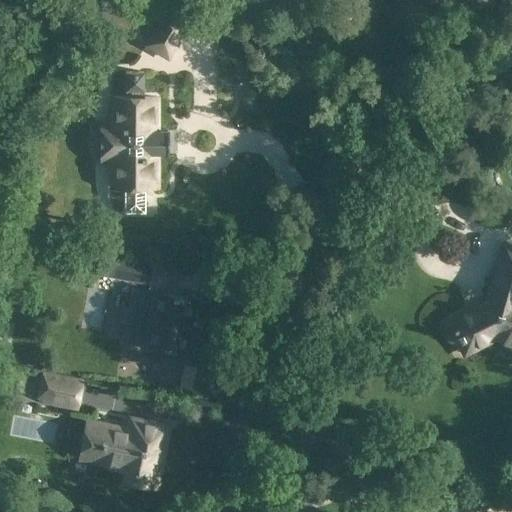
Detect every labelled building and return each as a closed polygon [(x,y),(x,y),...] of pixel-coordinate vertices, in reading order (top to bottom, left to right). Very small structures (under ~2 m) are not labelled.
[(164,0),(150,0),(131,36),(153,48),(176,5),(164,0)] [(414,0),(424,12),(440,0),(414,0)] [(167,135),(167,130),(157,130),(157,97),(144,97),(144,71),(122,71),(122,97),(109,96),(109,122),(97,122),(97,161),(108,161),(108,187),(120,187),(120,212),(145,212),(145,187),(157,187),(157,153),(166,153),(167,149),(169,149),(169,135),(167,135)] [(17,242),(39,244),(41,224),(19,222),(17,242)] [(97,274),(147,283),(151,262),(101,253),(97,274)] [(192,299),(153,292),(132,288),(128,308),(124,307),(120,310),(119,318),(122,322),(125,322),(122,341),(183,352),(192,299)] [(511,298),(488,291),(485,301),(446,322),(443,325),(442,329),(442,333),(444,337),(448,339),(452,341),(456,340),(461,342),(467,352),(493,337),(511,343),(511,298)] [(6,388),(22,391),(27,368),(10,365),(6,388)] [(80,381),(41,374),(37,396),(51,399),(50,404),(75,408),(80,381)] [(128,430),(85,422),(78,459),(125,467),(123,481),(155,487),(167,426),(130,419),(128,430)] [(435,488),(427,485),(424,492),(432,495),(435,488)] [(60,511),(24,500),(23,506),(16,503),(13,511),(60,511)]
